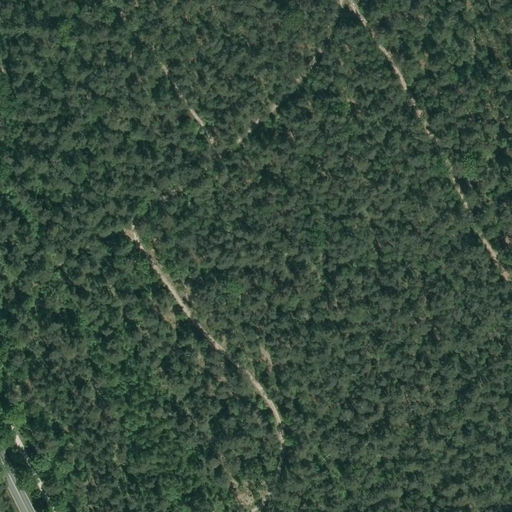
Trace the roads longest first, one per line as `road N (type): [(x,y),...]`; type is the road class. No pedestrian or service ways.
road 1 (track): [(340,0),(302,77),(220,156),(130,223),(184,309),(246,372),(274,414),(278,466),(267,505),(254,511)]
road 2 (track): [(350,0),(511,290)]
road 3 (track): [(107,0),(154,52),(220,156)]
